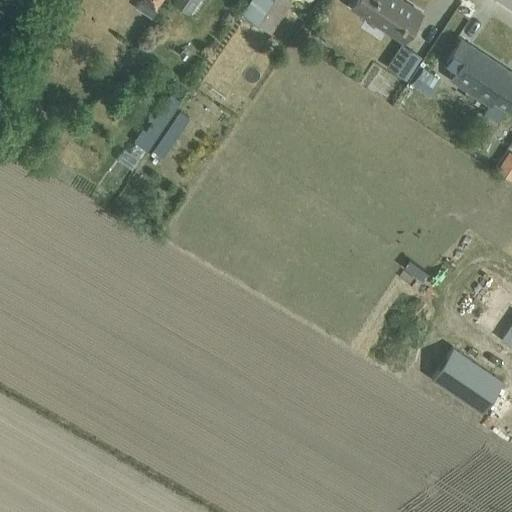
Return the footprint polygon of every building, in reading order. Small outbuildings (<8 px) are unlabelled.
[(138,0),(135,4),(150,15),(161,0),(138,0)] [(173,0),(190,11),(197,0),(173,0)] [(248,0),(241,11),(272,32),(292,0),(248,0)] [(402,0),(354,0),(350,7),(404,42),(423,13),(402,0)] [(511,99),(511,71),(461,38),(445,63),(455,69),(450,78),(489,104),(484,112),(496,120),(511,99)] [(402,44),(391,61),(410,74),(422,56),(402,44)] [(423,66),(411,82),(429,95),(441,80),(423,66)] [(142,126),(134,139),(147,148),(180,99),(170,92),(145,128),(142,126)] [(472,145),(485,155),(498,138),(484,129),(472,145)] [(125,148),(118,158),(132,167),(138,158),(125,148)] [(511,151),(509,149),(496,169),(511,179),(511,151)] [(511,302),(492,332),(511,345),(511,302)] [(466,340),(437,381),(481,412),(510,370),(466,340)]
